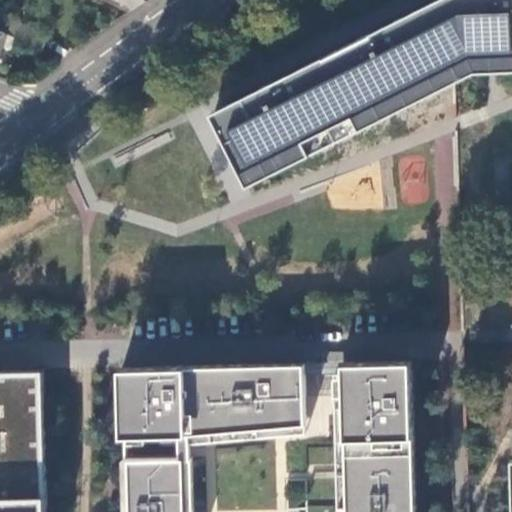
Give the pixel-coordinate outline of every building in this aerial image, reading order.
[(511,0),(434,0),(212,111),(248,184),(430,93),(476,70),(511,68),(511,0)] [(19,8),(12,4),(8,14),(15,18),(19,8)] [(18,35),(45,48),(50,35),(15,18),(8,14),(2,28),(9,30),(18,35)] [(0,27),(0,65),(5,47),(9,30),(2,28),(0,27)] [(9,30),(5,47),(13,49),(18,35),(9,30)] [(415,511),(412,360),(345,361),(345,371),(348,511),(415,511)] [(305,362),(121,367),(123,434),(190,432),(307,422),(305,362)] [(47,511),(44,369),(0,369),(0,511),(47,511)] [(348,511),(345,371),(336,371),(339,511),(348,511)] [(307,431),(307,422),(190,432),(191,441),(307,431)] [(133,458),(133,511),(186,511),(185,456),(133,458)] [(186,511),(194,511),(193,456),(185,456),(186,511)] [(133,511),(133,458),(124,458),(124,511),(133,511)]
